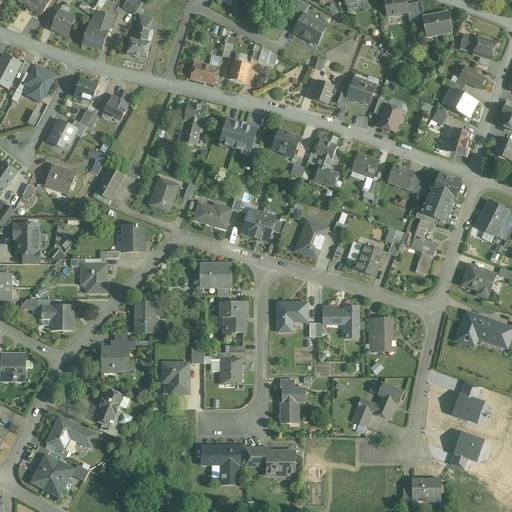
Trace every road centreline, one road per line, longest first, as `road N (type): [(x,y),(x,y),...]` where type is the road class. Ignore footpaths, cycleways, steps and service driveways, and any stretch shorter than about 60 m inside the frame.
road 1 (residential): [(471,175),(323,122),(90,68),(0,34)]
road 2 (residential): [(265,265),(178,241),(63,364)]
road 3 (residential): [(265,265),(261,400),(244,423),(219,423)]
road 4 (residential): [(436,311),(411,448),(372,459)]
road 5 (residential): [(436,311),(265,265)]
road 6 (residential): [(478,178),(436,311)]
road 7 (residential): [(63,364),(1,483)]
road 8 (residential): [(471,175),(511,49)]
